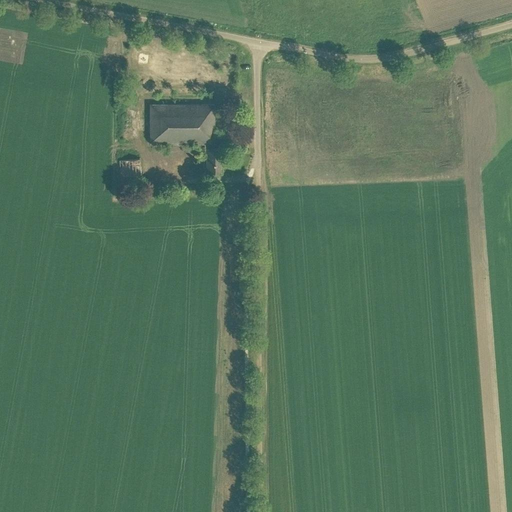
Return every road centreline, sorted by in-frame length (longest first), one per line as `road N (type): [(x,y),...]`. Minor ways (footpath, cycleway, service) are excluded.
road 1 (track): [(258,158),(260,511)]
road 2 (unclassified): [(256,41),(387,57),(511,22)]
road 3 (unclassified): [(256,41),(44,0)]
